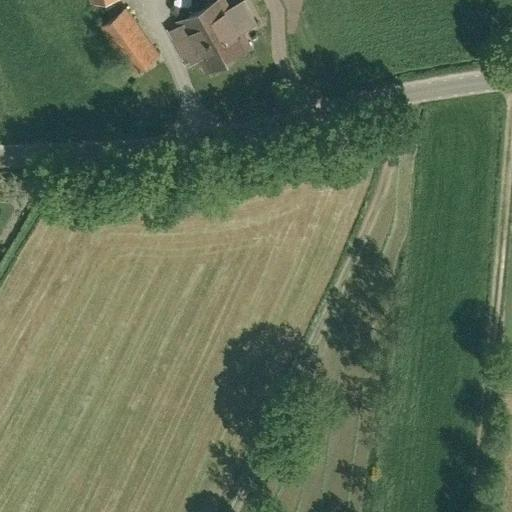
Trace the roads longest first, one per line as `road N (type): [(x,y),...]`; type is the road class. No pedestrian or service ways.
road 1 (unclassified): [(0,158),(171,149),(511,79)]
road 2 (track): [(382,102),(382,181),(232,511)]
road 3 (track): [(510,80),(469,511)]
